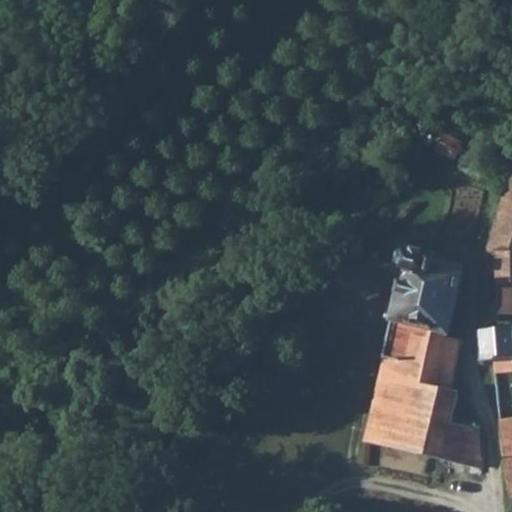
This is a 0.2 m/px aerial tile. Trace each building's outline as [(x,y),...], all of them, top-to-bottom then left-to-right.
[(481,143),(459,136),(454,140),(452,148),(481,158),(484,150),(483,150),(480,147),(481,143)] [(502,179),(508,159),(484,150),(481,158),(476,169),(502,179)] [(511,211),(494,253),(507,258),(511,257),(511,211)] [(379,374),(386,376),(372,432),(485,472),(484,428),(457,419),(466,391),(459,389),(470,340),(453,336),(470,264),(448,259),(450,253),(413,243),(404,275),(409,276),(379,374)] [(490,361),(501,361),(511,361),(511,329),(490,330),(490,361)] [(511,361),(501,361),(503,380),(510,381),(511,379),(511,361)]
